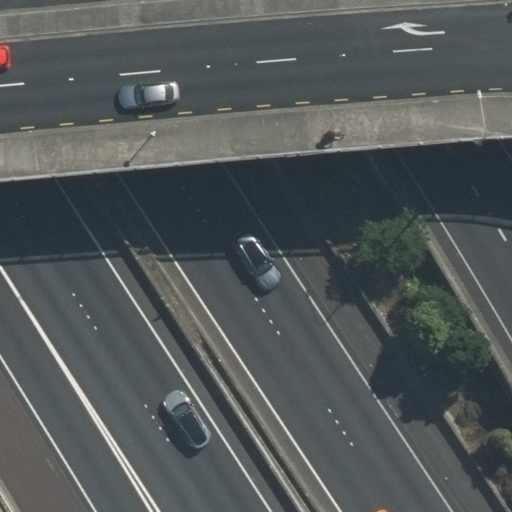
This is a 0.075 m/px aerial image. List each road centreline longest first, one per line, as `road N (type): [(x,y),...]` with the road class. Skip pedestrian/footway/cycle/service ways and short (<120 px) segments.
road 1 (motorway): [(63,0),(177,193),(396,511)]
road 2 (secondary): [(511,47),(0,91)]
road 3 (motorway): [(215,511),(17,202)]
road 4 (motorway): [(128,511),(101,462),(17,202)]
road 5 (motorway): [(358,0),(511,237)]
